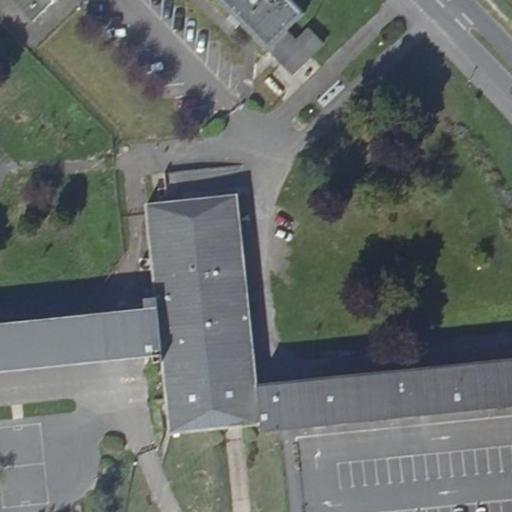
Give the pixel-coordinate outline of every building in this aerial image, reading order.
[(12,0),(35,22),(56,0),(12,0)] [(221,0),(268,48),(285,31),(303,13),(289,0),(221,0)] [(296,41),(285,31),(268,48),(292,73),(323,44),(308,30),(296,41)] [(170,433),(261,423),(257,386),(237,196),(147,205),(156,309),(162,362),(170,433)] [(0,371),(153,355),(154,363),(162,362),(156,309),(0,324),(0,371)] [(262,432),(511,406),(511,359),(257,386),(261,423),(262,432)]
